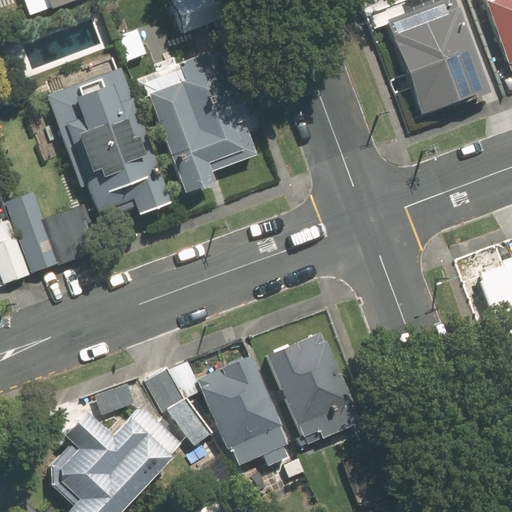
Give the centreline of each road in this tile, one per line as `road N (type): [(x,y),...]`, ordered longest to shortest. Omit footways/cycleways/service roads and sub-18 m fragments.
road 1 (residential): [(366,220),(0,355)]
road 2 (residential): [(471,511),(366,220)]
road 3 (residential): [(366,220),(285,0)]
road 4 (residential): [(511,166),(366,220)]
